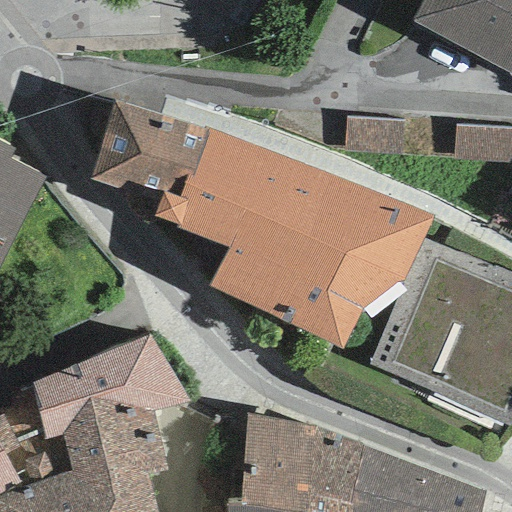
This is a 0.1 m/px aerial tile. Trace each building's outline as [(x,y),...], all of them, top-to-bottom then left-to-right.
[(511,0),(422,0),(411,21),(511,74),(511,0)] [(126,184),(163,193),(179,198),(187,175),(192,177),(210,130),(114,101),(90,184),(123,195),(126,184)] [(402,153),(404,120),(346,117),(344,150),(402,153)] [(511,157),(511,129),(456,126),(454,160),(509,163),(511,157)] [(228,249),(210,288),(339,352),(361,312),(405,281),(424,240),(433,218),(210,130),(192,177),(187,175),(179,198),(163,193),(153,217),(177,225),(176,229),(228,249)] [(18,148),(0,138),(0,264),(46,176),(13,159),(18,148)] [(405,281),(366,364),(508,423),(511,413),(511,276),(424,240),(405,281)] [(151,411),(187,402),(149,335),(31,384),(44,440),(59,437),(62,446),(25,461),(20,463),(24,470),(31,485),(0,497),(0,511),(157,511),(147,476),(167,473),(151,411)] [(305,511),(312,428),(248,413),(240,504),(281,511),(305,511)] [(0,494),(20,484),(15,474),(24,470),(20,463),(25,461),(1,416),(0,416),(0,494)] [(351,511),(364,446),(312,428),(305,511),(351,511)] [(479,511),(483,492),(364,446),(351,511),(479,511)]
